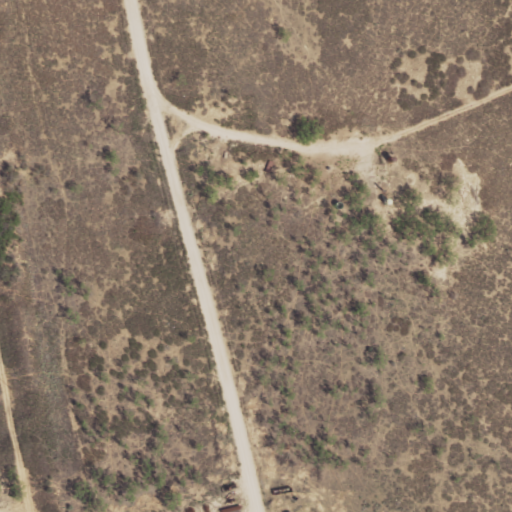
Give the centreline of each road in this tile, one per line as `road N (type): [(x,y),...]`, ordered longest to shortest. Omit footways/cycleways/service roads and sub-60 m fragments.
road 1 (residential): [(103,511),(103,461),(62,188),(47,177),(9,0)]
road 2 (residential): [(226,511),(103,0)]
